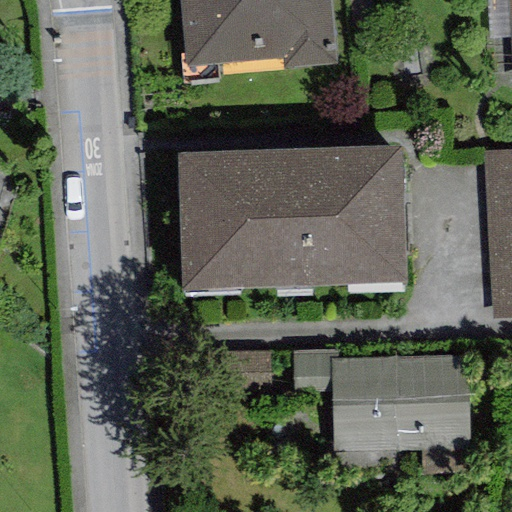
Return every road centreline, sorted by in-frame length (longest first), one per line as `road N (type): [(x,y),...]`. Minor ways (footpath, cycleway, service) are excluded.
road 1 (residential): [(95,0),(125,511)]
road 2 (unknown): [(114,325),(418,324),(442,307),(447,194)]
